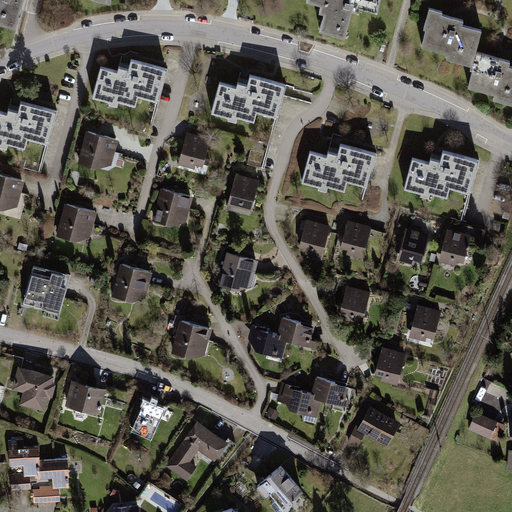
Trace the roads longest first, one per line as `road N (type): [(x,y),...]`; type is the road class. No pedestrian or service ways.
road 1 (residential): [(0,68),(88,35),(193,29),(385,83),(511,145)]
road 2 (residential): [(0,335),(159,377),(339,471)]
